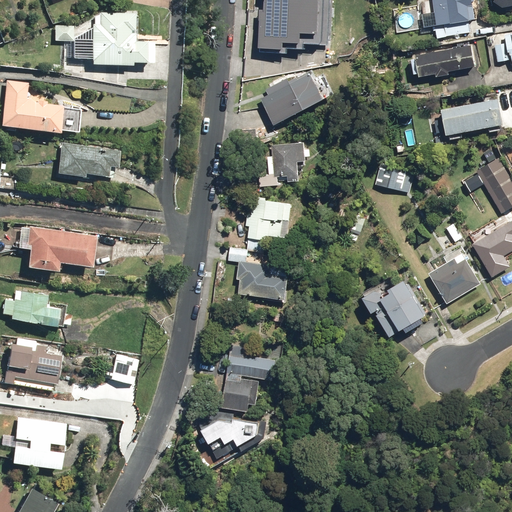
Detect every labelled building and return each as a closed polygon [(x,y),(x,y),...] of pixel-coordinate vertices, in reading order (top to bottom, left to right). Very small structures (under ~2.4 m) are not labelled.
[(317,0),(265,0),(265,11),(260,10),(257,49),(283,51),(283,43),(299,44),(300,35),(315,36),(317,0)] [(436,27),(437,38),(472,33),(470,22),(475,21),(471,0),(432,0),(433,0),(421,2),(425,29),(436,27)] [(511,0),(495,0),(494,3),(502,9),(511,7),(511,0)] [(134,15),(100,14),(99,25),(92,25),(90,63),(145,65),(146,43),(133,42),(134,15)] [(73,26),(54,25),(54,42),(72,42),(73,26)] [(511,38),(495,42),(501,70),(511,68),(511,38)] [(469,46),(414,58),(419,81),(474,69),(469,46)] [(260,100),(273,127),(324,102),(310,75),(298,81),(297,78),(289,82),(287,79),(266,90),(269,96),(260,100)] [(28,85),(7,81),(0,123),(0,127),(58,137),(63,106),(26,100),(28,85)] [(499,100),(440,111),(445,136),(503,125),(499,100)] [(119,152),(60,143),(55,174),(83,178),(84,175),(107,179),(109,167),(117,169),(119,152)] [(305,150),(304,143),(272,146),(273,157),(267,157),(269,175),(259,175),(260,187),(278,186),(277,178),(288,177),(288,183),(299,182),(298,164),(306,163),(305,157),(310,157),(309,150),(305,150)] [(511,179),(499,158),(476,172),(501,214),(511,207),(511,179)] [(381,162),(376,186),(411,193),(417,169),(381,162)] [(280,203),(253,199),(251,215),(249,215),(247,226),(250,227),(247,249),(273,253),(274,243),(280,244),(282,234),(287,235),(292,205),(284,204),(283,205),(280,205),(280,203)] [(511,220),(471,244),(492,279),(511,268),(504,256),(511,250),(511,220)] [(454,223),(446,228),(455,243),(463,238),(454,223)] [(95,237),(28,226),(25,245),(29,245),(25,269),(55,274),(57,264),(90,269),(95,237)] [(248,251),(230,248),(229,259),(247,262),(248,251)] [(447,305),(481,285),(463,255),(429,275),(447,305)] [(241,280),(238,295),(284,302),(287,281),(269,279),(270,267),(240,262),(237,280),(241,280)] [(389,339),(425,318),(423,316),(427,314),(409,284),(406,286),(404,282),(382,295),(374,293),(362,300),(371,315),(376,313),(378,316),(376,317),(389,339)] [(13,301),(4,299),(1,315),(10,317),(10,321),(54,329),(54,327),(60,328),(61,325),(70,326),(72,316),(64,315),(66,306),(48,303),(48,306),(44,305),(46,296),(15,290),(13,301)] [(255,404),(259,382),(239,378),(240,375),(272,380),(275,360),(246,356),(249,341),(231,338),(225,373),(220,407),(247,411),(248,403),(255,404)] [(29,346),(9,342),(4,365),(25,369),(24,379),(55,384),(60,355),(44,352),(45,346),(35,344),(33,352),(28,351),(29,346)] [(139,361),(116,355),(110,378),(133,384),(139,361)] [(66,424),(16,417),(10,462),(60,469),(66,424)] [(208,444),(220,437),(223,444),(233,439),(236,446),(253,437),(255,443),(264,438),(266,421),(232,418),(231,422),(218,420),(200,429),(208,444)] [(53,511),(57,504),(28,488),(14,511),(53,511)]
